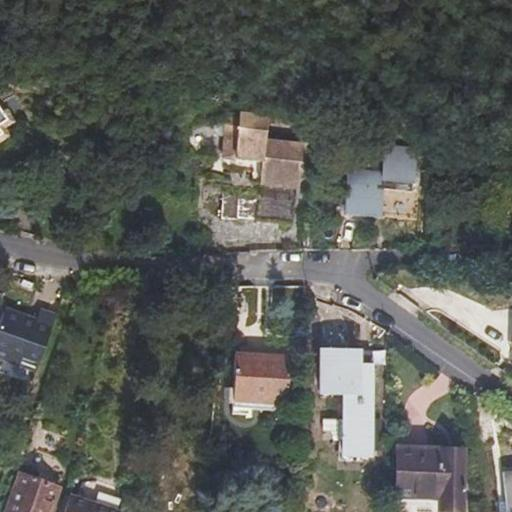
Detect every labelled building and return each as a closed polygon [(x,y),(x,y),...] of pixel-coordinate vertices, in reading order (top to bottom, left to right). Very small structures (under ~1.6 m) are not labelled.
[(293,230),(300,120),(269,118),(268,136),(264,135),(264,120),(237,118),(236,132),(224,130),(222,163),(260,167),(259,198),(225,195),(224,224),(293,230)] [(416,189),(418,165),(386,161),(385,173),(353,169),(349,207),(384,211),(387,186),(416,189)] [(498,227),(504,203),(488,198),(482,223),(498,227)] [(53,313),(35,307),(29,321),(0,310),(0,372),(27,383),(53,313)] [(358,348),(320,347),(320,389),(341,390),(339,451),(368,452),(370,361),(358,361),(358,348)] [(290,359),(235,355),(231,407),(273,410),(274,401),(285,402),(290,359)] [(496,429),(482,430),(484,455),(499,454),(496,429)] [(461,441),(397,446),(401,502),(437,500),(438,510),(468,508),(461,441)] [(511,463),(498,465),(503,505),(511,503),(511,463)] [(49,511),(56,494),(16,479),(4,511),(49,511)] [(118,511),(119,509),(66,498),(61,511),(118,511)]
